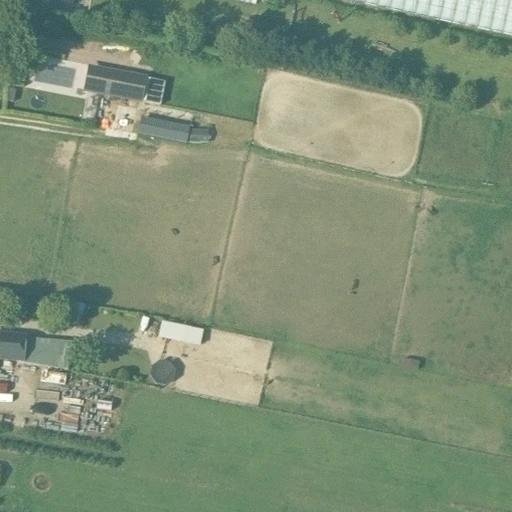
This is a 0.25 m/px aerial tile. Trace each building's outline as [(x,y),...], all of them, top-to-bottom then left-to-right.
[(51,0),(0,0),(0,10),(7,11),(49,17),(51,0)] [(73,0),(72,9),(88,12),(90,0),(73,0)] [(511,0),(333,0),(511,38),(511,0)] [(147,78),(88,66),(83,93),(142,105),(147,78)] [(55,77),(56,71),(48,70),(47,82),(69,85),(70,79),(55,77)] [(147,78),(142,105),(160,108),(165,81),(147,78)] [(190,130),(190,134),(190,143),(207,143),(208,130),(190,130)] [(74,304),(70,324),(79,326),(84,306),(74,304)] [(166,321),(163,337),(190,342),(193,326),(166,321)] [(26,336),(0,333),(0,362),(68,371),(72,343),(26,339),(26,336)] [(403,358),(401,367),(417,371),(419,361),(403,358)] [(152,369),(150,378),(156,385),(165,387),(172,381),(174,372),(168,365),(159,363),(152,369)] [(6,424),(3,441),(34,446),(36,431),(66,436),(72,404),(22,395),(17,426),(6,424)] [(130,410),(106,406),(100,442),(124,446),(130,410)] [(158,415),(130,410),(124,446),(151,451),(158,415)] [(181,419),(158,415),(151,451),(175,455),(181,419)] [(21,460),(0,456),(0,480),(3,481),(0,501),(4,501),(3,504),(16,506),(17,503),(48,508),(53,479),(18,474),(21,460)] [(260,511),(262,499),(263,499),(263,496),(261,496),(261,497),(246,494),(247,488),(226,485),(225,490),(210,488),(210,487),(208,487),(208,489),(204,511),(260,511)]
